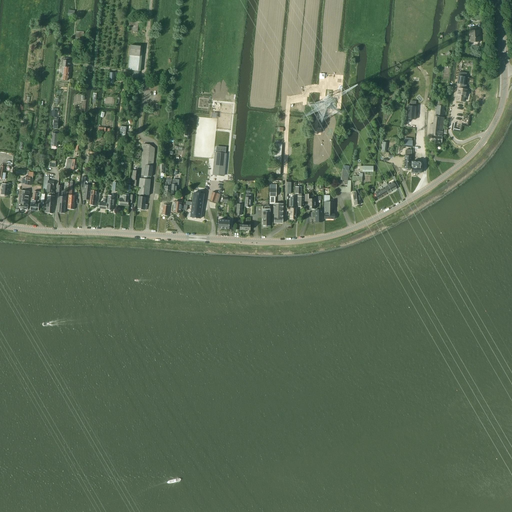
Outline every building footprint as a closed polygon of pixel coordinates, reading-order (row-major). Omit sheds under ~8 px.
[(476,27),(469,27),(470,42),(479,41),(479,31),(476,31),(476,27)] [(76,31),(75,38),(75,42),(82,43),(83,41),(85,41),(85,36),(83,36),(84,32),(76,31)] [(140,71),(143,47),(130,46),(128,70),(132,71),(131,78),(138,79),(139,71),(140,71)] [(70,59),(62,58),(61,67),(60,67),(59,73),(61,73),(60,80),(67,81),(70,59)] [(458,76),(456,84),(465,86),(466,77),(458,76)] [(458,89),(456,102),(463,103),(464,98),(465,99),(467,91),(458,89)] [(436,106),(435,115),(443,115),(444,107),(444,101),(439,100),(439,106),(436,106)] [(407,105),(406,120),(415,120),(417,106),(407,105)] [(430,124),(429,133),(432,134),(431,142),(441,143),(444,117),(434,116),(433,124),(430,124)] [(139,179),(138,195),(149,196),(150,180),(151,180),(151,177),(152,177),(154,156),(155,148),(149,145),(143,144),(139,179)] [(215,153),(213,175),(223,176),(225,154),(215,153)] [(66,169),(71,169),(76,170),(77,164),(78,164),(79,161),(72,160),(67,159),(66,169)] [(411,167),(411,173),(421,173),(422,173),(423,170),(423,162),(422,162),(421,162),(411,162),(411,167)] [(133,171),(132,180),(135,180),(134,186),(138,187),(140,171),(133,171)] [(82,177),(80,188),(81,190),(84,190),(83,199),(89,200),(90,190),(91,190),(91,189),(91,186),(84,185),(85,177),(82,177)] [(43,185),(42,190),(43,190),(45,190),(46,190),(46,192),(53,193),(54,186),(53,186),(54,182),(48,181),(44,181),(44,180),(43,185)] [(1,195),(8,196),(9,189),(10,189),(10,184),(7,183),(7,185),(2,184),(1,195)] [(388,186),(392,191),(397,189),(393,183),(388,186)] [(384,188),(387,194),(392,191),(388,186),(384,188)] [(301,187),(295,187),(295,194),(297,194),(297,201),(298,201),(298,207),(303,207),(303,197),(301,197),(301,187)] [(379,191),(383,197),(387,194),(384,188),(379,191)] [(22,191),(21,204),(27,205),(29,192),(22,191)] [(31,203),(30,210),(38,211),(38,204),(35,204),(36,201),(38,192),(34,191),(32,200),(31,203)] [(378,200),(383,197),(379,191),(374,194),(378,200)] [(212,192),(210,201),(217,203),(219,199),(220,196),(220,195),(212,192)] [(189,213),(188,217),(190,217),(200,219),(203,197),(204,195),(194,193),(191,213),(189,213)] [(315,209),(315,199),(308,199),(308,194),(305,194),(305,202),(308,202),(308,209),(315,209)] [(44,208),(44,213),(46,213),(52,213),(54,197),(48,196),(47,208),(44,208)] [(128,206),(129,196),(123,196),(123,199),(119,199),(119,205),(128,206)] [(270,196),(270,204),(273,204),(273,214),(274,214),(274,223),(282,223),(283,204),(275,204),(275,197),(270,196)] [(58,197),(57,213),(65,213),(65,204),(67,204),(67,198),(66,198),(66,197),(58,197)] [(147,210),(148,206),(145,205),(146,198),(139,197),(137,209),(145,210),(147,210)] [(234,204),(234,207),(237,208),(236,215),(242,215),(242,205),(243,201),(240,201),(240,205),(237,204),(236,204),(234,204)] [(174,202),(173,212),(180,213),(180,210),(183,210),(183,206),(180,205),(181,203),(174,202)] [(334,202),(324,202),(324,219),(334,219),(334,202)] [(288,208),(288,212),(290,212),(290,219),(295,220),(296,209),(290,208),(288,208)] [(219,220),(218,228),(229,229),(232,229),(233,224),(233,221),(232,221),(233,218),(227,218),(227,221),(219,220)]
